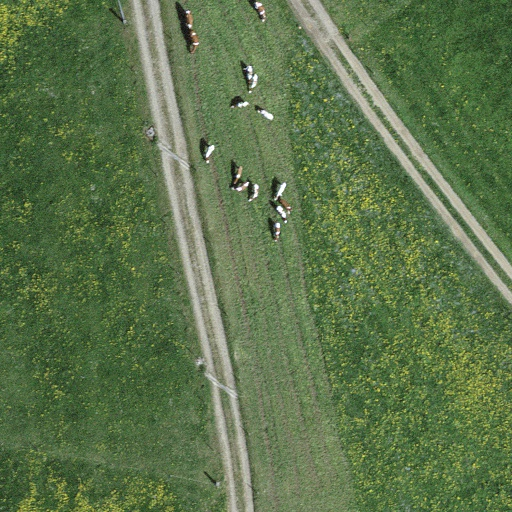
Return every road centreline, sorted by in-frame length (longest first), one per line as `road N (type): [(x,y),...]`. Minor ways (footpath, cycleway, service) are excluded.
road 1 (track): [(239,511),(147,0)]
road 2 (track): [(303,0),(511,285)]
